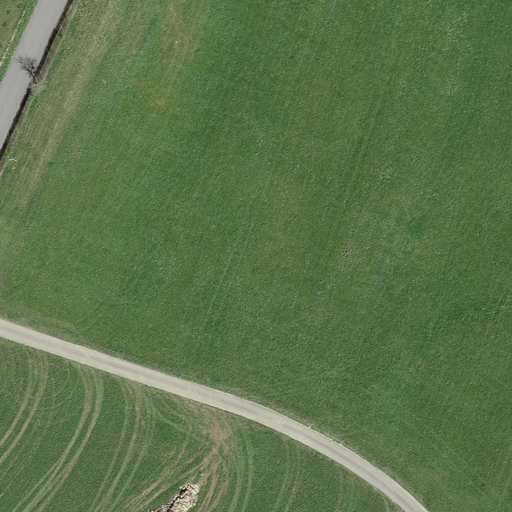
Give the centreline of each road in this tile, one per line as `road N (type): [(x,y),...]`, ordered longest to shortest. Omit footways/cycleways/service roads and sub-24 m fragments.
road 1 (track): [(417,511),(310,435),(0,326)]
road 2 (unclassified): [(0,119),(51,0)]
